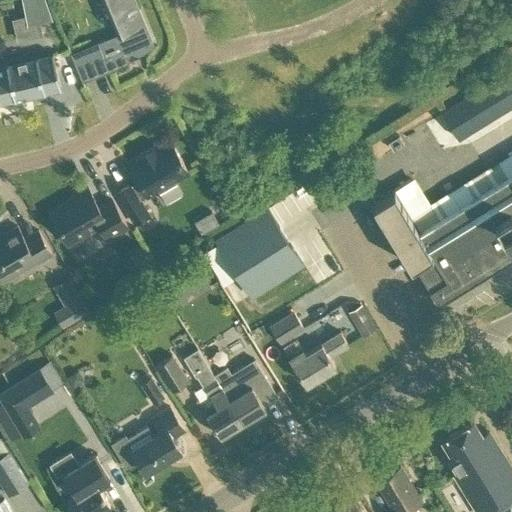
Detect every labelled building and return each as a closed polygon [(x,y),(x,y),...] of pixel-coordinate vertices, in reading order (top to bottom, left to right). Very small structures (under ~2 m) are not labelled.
[(45,0),(22,0),(26,19),(51,14),(45,0)] [(152,40),(135,0),(102,0),(117,34),(85,48),(96,74),(118,65),(121,63),(123,61),(126,59),(128,56),(130,53),(132,50),(133,47),(142,45),(143,45),(144,46),(145,47),(146,47),(147,47),(148,47),(149,47),(150,47),(150,46),(151,45),(152,44),(152,43),(152,42),(152,40)] [(0,102),(61,88),(53,52),(0,64),(0,102)] [(442,109),(460,138),(511,104),(511,100),(496,75),(442,109)] [(399,134),(388,141),(394,150),(405,143),(399,134)] [(188,171),(182,161),(172,143),(157,151),(154,145),(138,154),(142,161),(131,167),(138,179),(117,191),(135,222),(149,214),(140,199),(158,188),(159,190),(175,182),(173,179),(188,171)] [(357,176),(350,166),(333,177),(340,187),(357,176)] [(511,204),(498,182),(495,183),(485,167),(429,201),(413,175),(371,202),(411,264),(413,263),(438,302),(511,255),(511,204)] [(511,172),(498,182),(511,204),(511,172)] [(128,225),(112,198),(99,206),(86,185),(73,193),(75,197),(50,211),(68,242),(101,223),(109,236),(128,225)] [(268,206),(216,240),(252,296),(304,263),(268,206)] [(25,238),(18,225),(2,234),(4,238),(0,239),(0,277),(35,257),(37,262),(52,253),(39,230),(25,238)] [(201,265),(195,256),(182,263),(187,273),(201,265)] [(198,295),(212,287),(205,275),(191,284),(198,295)] [(68,276),(53,284),(64,304),(79,296),(68,276)] [(129,300),(120,305),(126,317),(135,312),(129,300)] [(362,302),(348,311),(362,335),(376,327),(362,302)] [(294,310),(269,324),(280,343),(305,329),(294,310)] [(343,342),(336,330),(306,349),(297,336),(281,347),(303,382),(334,362),(328,352),(343,342)] [(245,334),(232,342),(247,365),(260,357),(245,334)] [(207,365),(208,365),(197,347),(184,355),(201,383),(192,389),(199,399),(209,393),(213,400),(201,407),(217,433),(241,419),(213,375),(207,365)] [(173,353),(156,363),(172,389),(188,379),(173,353)] [(0,398),(23,435),(41,424),(29,405),(53,389),(38,365),(0,389),(0,398)] [(235,386),(232,381),(235,379),(227,366),(213,375),(241,419),(263,405),(247,380),(236,387),(235,386)] [(73,387),(80,383),(83,377),(78,369),(67,375),(73,387)] [(140,382),(153,402),(164,396),(151,375),(140,382)] [(138,458),(145,470),(180,448),(172,434),(182,427),(167,405),(151,415),(158,427),(151,432),(147,425),(127,436),(126,433),(112,441),(126,465),(138,458)] [(478,435),(470,422),(444,439),(455,457),(450,460),(457,471),(453,474),(476,511),(483,511),(511,494),(511,470),(487,430),(478,435)] [(11,447),(0,453),(0,479),(9,493),(31,479),(11,447)] [(91,453),(61,472),(74,493),(65,499),(73,511),(93,511),(109,502),(97,484),(106,478),(91,453)] [(422,498),(399,464),(375,480),(394,508),(387,511),(402,511),(422,498)] [(357,511),(348,496),(325,511),(357,511)] [(13,511),(4,497),(0,499),(0,511),(13,511)]
